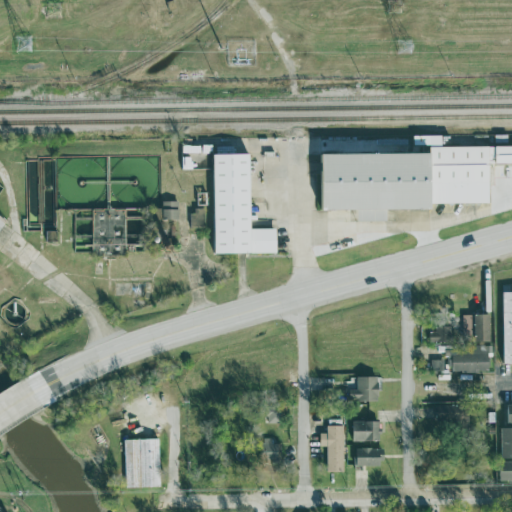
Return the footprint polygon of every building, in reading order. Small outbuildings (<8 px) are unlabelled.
[(322,154),(431,153),(431,147),(511,146),(511,179),(494,180),(494,156),(490,156),(489,183),(431,184),(431,208),(321,211),(322,154)] [(213,156),(250,155),(251,229),(276,229),(276,254),(214,253),(213,156)] [(175,201),(159,201),(159,220),(175,219),(175,201)] [(122,208),(89,209),(90,255),(123,254),(122,208)] [(202,228),(201,208),(188,208),(189,228),(202,228)] [(503,293),(511,293),(511,363),(504,364),(503,293)] [(460,314),(460,341),(486,342),(487,315),(460,314)] [(426,341),(448,341),(447,328),(426,328),(426,341)] [(449,372),(486,372),(485,357),(490,357),(490,346),(449,348),(449,372)] [(441,360),(428,360),(429,371),(441,370),(441,360)] [(376,401),(376,378),(340,377),(340,400),(376,401)] [(511,404),(503,404),(503,424),(511,424),(511,404)] [(434,422),(465,422),(465,405),(434,405),(434,422)] [(349,441),(377,441),(376,421),(349,421),(349,441)] [(324,472),(341,472),(341,426),(324,426),(324,433),(317,433),(317,447),(324,447),(324,472)] [(511,458),(511,427),(496,428),(497,459),(511,458)] [(158,487),(157,439),(121,440),(122,488),(158,487)] [(270,444),(270,439),(256,439),(256,458),(278,458),(278,444),(270,444)] [(352,466),(379,466),(379,449),(352,448),(352,466)] [(511,460),(495,461),(496,480),(511,479),(511,460)]
